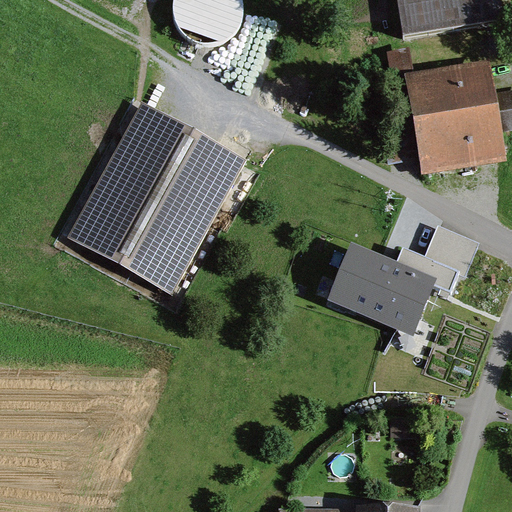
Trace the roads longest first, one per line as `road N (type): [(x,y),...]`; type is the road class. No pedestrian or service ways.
road 1 (track): [(51,0),(511,245)]
road 2 (track): [(250,511),(338,423),(373,406),(479,412)]
road 3 (residential): [(511,319),(479,412),(457,511)]
